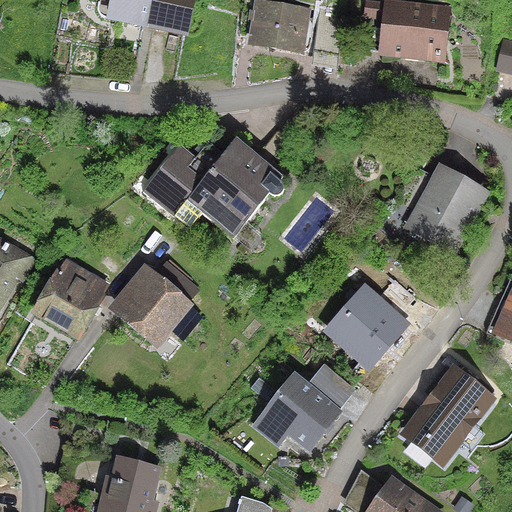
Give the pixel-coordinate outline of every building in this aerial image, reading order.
[(148,0),(105,0),(99,28),(140,36),(148,0)] [(148,0),(140,36),(183,45),(193,0),(148,0)] [(304,12),(256,5),(249,44),(298,52),(304,12)] [(451,11),(382,5),(377,63),(446,70),(451,11)] [(511,44),(506,43),(500,72),(511,74),(511,44)] [(181,150),(143,198),(192,235),(203,221),(234,245),(285,181),(236,143),(212,174),(181,150)] [(490,201),(433,172),(402,232),(459,261),(490,201)] [(35,263),(0,244),(0,318),(5,321),(35,263)] [(57,261),(25,321),(78,349),(110,289),(57,261)] [(166,266),(119,329),(160,360),(175,340),(187,349),(207,322),(189,309),(201,292),(166,266)] [(406,324),(367,289),(329,331),(369,366),(406,324)] [(511,294),(490,341),(511,351),(511,294)] [(452,370),(399,442),(448,477),(501,405),(452,370)] [(293,379),(256,428),(278,444),(286,434),(310,452),(353,394),(323,372),(309,391),(293,379)] [(107,475),(97,511),(158,511),(161,502),(154,500),(163,466),(117,454),(111,476),(107,475)] [(358,511),(368,511),(383,489),(363,476),(345,504),(358,511)] [(368,511),(436,511),(388,481),(383,489),(368,511)]
